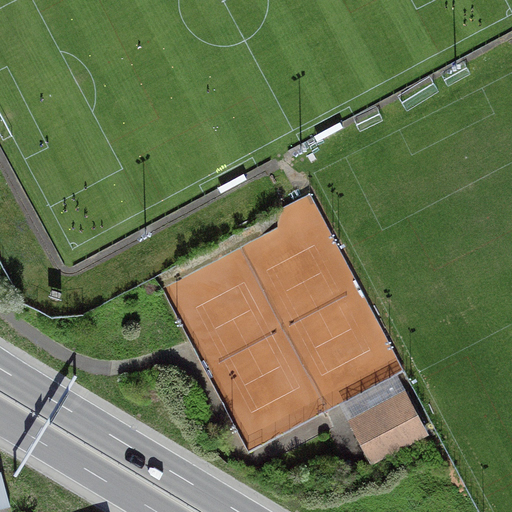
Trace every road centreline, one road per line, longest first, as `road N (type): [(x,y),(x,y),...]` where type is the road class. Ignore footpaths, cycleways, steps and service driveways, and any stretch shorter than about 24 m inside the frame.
road 1 (motorway): [(239,511),(0,368)]
road 2 (motorway): [(0,416),(157,511)]
